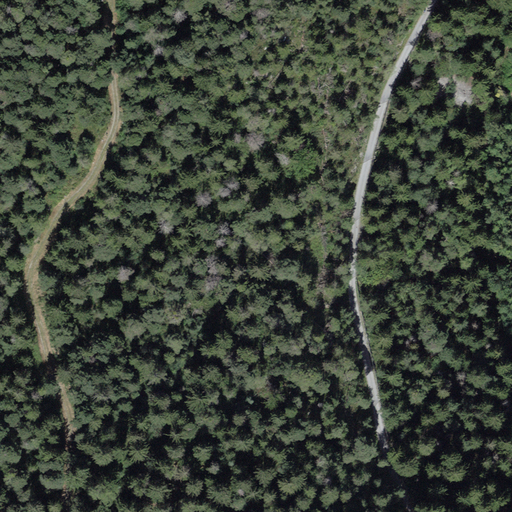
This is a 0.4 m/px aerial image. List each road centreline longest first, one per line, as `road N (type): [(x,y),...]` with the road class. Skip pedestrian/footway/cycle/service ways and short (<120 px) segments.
road 1 (track): [(111,0),(117,124),(31,273),(72,423),(66,511)]
road 2 (track): [(410,511),(384,451),(351,263),(391,90),(432,0)]
